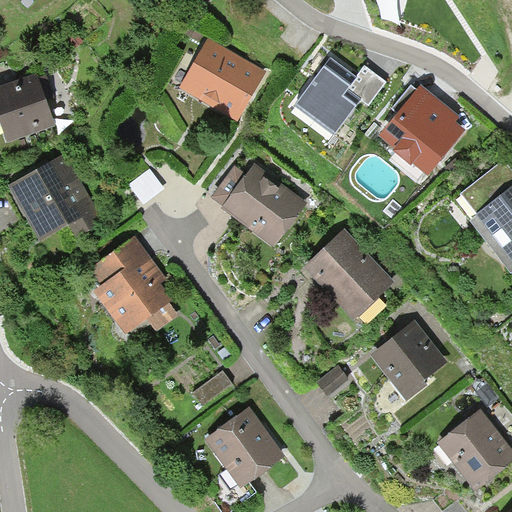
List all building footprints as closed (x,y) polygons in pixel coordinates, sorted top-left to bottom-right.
[(191,28),(180,44),(196,55),(207,40),(191,28)] [(208,46),(185,90),(238,118),(261,74),(208,46)] [(357,77),(332,59),(295,108),(335,137),(362,102),(369,107),(386,84),(365,67),(357,77)] [(36,76),(0,89),(0,118),(9,142),(53,126),(44,101),(53,98),(46,78),(38,81),(36,76)] [(460,117),(421,86),(380,137),(396,150),(394,153),(397,155),(391,162),(416,182),(424,172),(428,175),(464,131),(455,124),(460,117)] [(49,165),(9,187),(39,242),(69,225),(76,239),(104,223),(66,156),(49,165)] [(455,200),(471,221),(511,190),(511,168),(506,161),(455,200)] [(228,207),(249,179),(238,170),(216,199),(228,207)] [(142,208),(168,197),(158,171),(132,182),(142,208)] [(249,179),(228,207),(277,244),(304,208),(255,171),(249,179)] [(511,190),(471,221),(511,274),(511,273),(511,190)] [(346,236),(309,270),(354,318),(391,283),(346,236)] [(103,289),(96,293),(125,334),(148,318),(169,303),(156,285),(163,280),(136,242),(92,274),(103,289)] [(169,303),(148,318),(156,329),(177,314),(169,303)] [(416,327),(377,357),(408,397),(447,367),(416,327)] [(337,369),(319,385),(329,396),(347,381),(337,369)] [(222,375),(193,395),(201,406),(229,386),(222,375)] [(247,411),(208,441),(243,486),(282,456),(247,411)] [(511,452),(481,414),(440,446),(476,490),(511,461),(511,452)]
